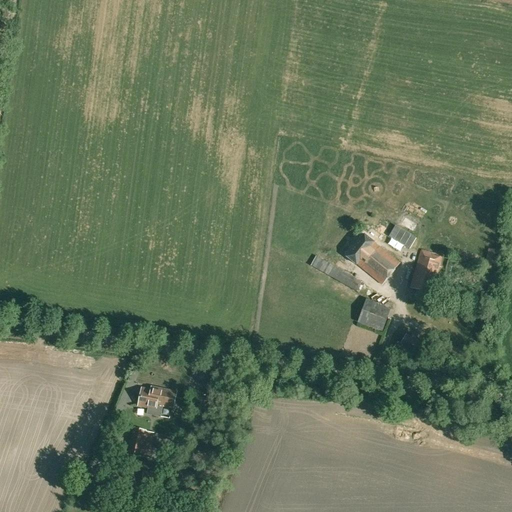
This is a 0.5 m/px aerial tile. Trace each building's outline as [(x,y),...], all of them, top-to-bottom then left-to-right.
[(416,241),(398,226),(390,235),(408,250),(416,241)] [(382,285),(400,264),(364,234),(346,257),(356,265),(352,269),(360,276),(365,271),(382,285)] [(496,272),(500,252),(488,249),(483,269),(496,272)] [(431,294),(442,256),(421,250),(410,288),(431,294)] [(357,292),(362,282),(316,256),(310,266),(357,292)] [(383,331),(391,309),(366,300),(358,322),(383,331)] [(398,347),(424,362),(433,349),(406,334),(398,347)] [(156,404),(158,392),(142,389),(138,406),(148,408),(146,415),(161,418),(163,406),(156,404)] [(175,393),(158,389),(158,392),(156,404),(163,406),(172,408),(175,393)] [(133,428),(127,455),(141,458),(147,431),(133,428)] [(155,473),(144,471),(142,479),(153,482),(155,473)]
